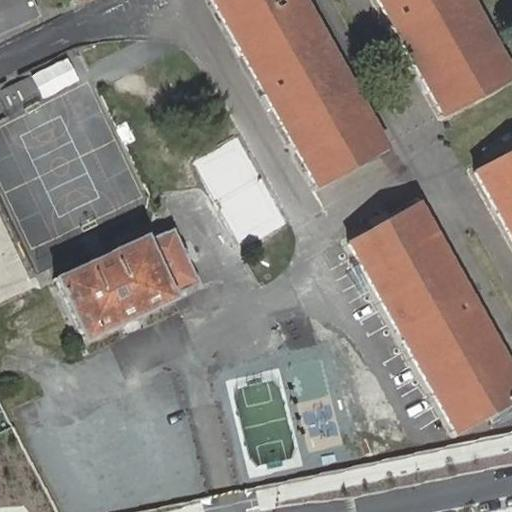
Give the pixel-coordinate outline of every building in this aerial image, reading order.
[(0,0),(0,33),(37,16),(29,0),(0,0)] [(303,0),(210,0),(316,185),(385,147),(303,0)] [(376,0),(442,115),(511,76),(468,0),(376,0)] [(45,98),(81,80),(70,58),(34,76),(45,98)] [(511,150),(474,172),(511,239),(511,150)] [(511,371),(417,203),(348,242),(454,431),(511,398),(511,371)] [(0,304),(34,288),(0,215),(0,304)] [(172,295),(198,283),(179,242),(176,237),(172,229),(147,240),(144,236),(107,254),(91,261),(54,279),(83,340),(119,323),(137,315),(173,298),(172,295)]
